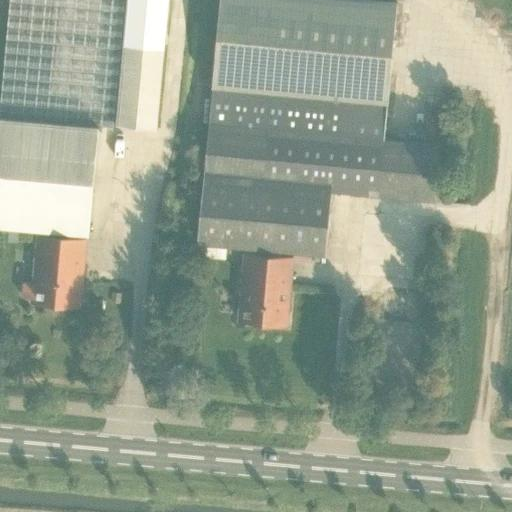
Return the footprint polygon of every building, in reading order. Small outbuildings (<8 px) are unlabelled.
[(0,226),(17,228),(89,235),(99,126),(114,128),(126,0),(10,0),(0,113),(0,226)] [(169,0),(128,0),(117,126),(157,129),(169,0)] [(249,247),(289,251),(325,254),(331,191),(435,201),(441,144),(383,139),(384,135),(394,136),(395,127),(385,126),(387,103),(398,1),(388,0),(221,0),(213,87),(212,86),(198,242),(249,247)] [(0,226),(0,240),(16,242),(17,228),(0,226)] [(23,284),(22,296),(30,296),(30,303),(81,307),(87,239),(36,234),(31,285),(23,284)] [(289,251),(249,247),(248,253),(242,253),(237,320),(286,324),(292,257),(289,257),(289,251)]
